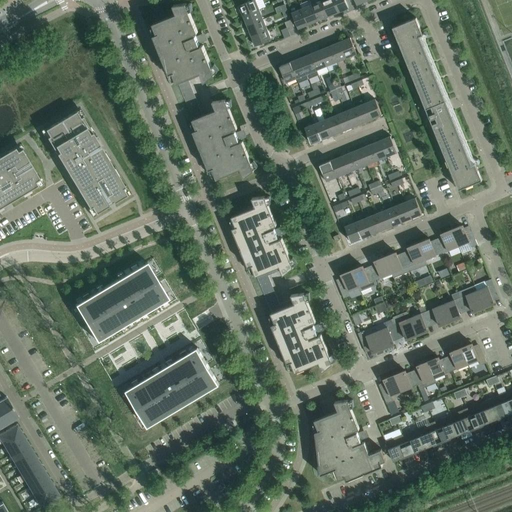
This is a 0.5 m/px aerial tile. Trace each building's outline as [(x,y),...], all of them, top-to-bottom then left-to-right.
[(259,9),(255,0),(251,0),(239,5),(239,6),(237,7),(240,13),(242,12),(243,15),(259,9)] [(318,20),(312,4),(310,0),(309,0),(300,4),(302,8),(308,24),(318,20)] [(328,16),(322,0),(312,4),(318,20),(328,16)] [(338,12),(333,0),(321,0),(322,0),(328,16),(338,12)] [(345,0),(333,0),(338,12),(349,8),(345,0)] [(196,36),(195,33),(198,32),(190,11),(192,10),(191,3),(186,3),(174,4),(173,5),(177,13),(153,23),(154,26),(151,27),(173,81),(176,79),(177,82),(201,73),(205,81),(215,74),(215,73),(219,70),(214,64),(212,65),(203,45),(200,46),(199,43),(204,41),(202,34),(196,36)] [(308,24),(302,8),(292,13),(298,28),(308,24)] [(263,19),(259,9),(243,15),(247,26),(263,19)] [(418,37),(423,35),(416,17),(393,27),(397,38),(400,37),(402,42),(399,43),(404,54),(406,53),(408,58),(406,59),(410,70),(413,69),(415,74),(412,75),(417,86),(419,85),(422,90),(419,91),(423,102),(426,101),(431,114),(449,106),(446,100),(443,93),(441,94),(437,85),(440,84),(437,76),(434,77),(431,69),(433,68),(430,60),(428,61),(424,53),(427,52),(424,44),(421,45),(418,37)] [(267,29),(263,19),(247,26),(251,36),(267,29)] [(295,30),(291,19),(284,22),(289,32),(295,30)] [(271,39),(267,29),(251,36),(255,46),(271,39)] [(340,41),(347,58),(357,53),(350,38),(351,38),(351,37),(340,41)] [(347,58),(340,41),(339,41),(340,42),(330,46),(337,62),(347,58)] [(337,62),(330,46),(320,49),(327,66),(337,62)] [(327,66),(320,49),(319,49),(320,50),(310,54),(317,70),(327,66)] [(317,70),(310,54),(300,58),(300,57),(307,74),(309,79),(319,75),(317,70)] [(309,79),(307,74),(300,57),(299,57),(300,58),(290,62),(297,78),(299,83),(309,79)] [(297,78),(290,62),(280,66),(280,65),(279,65),(286,82),(297,78)] [(236,132),(234,129),(237,128),(229,108),(232,107),(231,99),(226,100),(225,99),(213,101),(216,110),(192,119),(194,122),(190,124),(212,177),(215,176),(216,179),(240,169),(244,178),(254,170),(254,169),(258,166),(254,160),(251,162),(242,141),(240,142),(238,139),(244,137),(241,130),(236,132)] [(375,99),(365,103),(372,120),(372,119),(382,115),(382,114),(375,99)] [(372,120),(365,103),(355,107),(361,123),(371,119),(371,120),(372,120)] [(482,180),(462,130),(459,131),(449,106),(431,114),(430,114),(431,119),(437,117),(437,121),(434,123),(439,139),(439,140),(459,189),(482,180)] [(361,123),(355,107),(345,111),(352,128),(352,127),(361,123)] [(80,117),(76,111),(45,129),(49,136),(47,137),(58,156),(60,155),(64,161),(62,162),(89,208),(91,206),(95,213),(109,205),(108,203),(112,200),(113,202),(126,194),(122,188),(125,186),(118,175),(116,177),(111,169),(114,168),(82,116),(80,117)] [(352,128),(345,111),(335,115),(342,131),(351,127),(352,128)] [(342,131),(335,115),(325,119),(332,136),(332,135),(342,131)] [(332,136),(325,119),(315,123),(321,139),(331,135),(331,136),(332,136)] [(321,139),(315,123),(305,127),(307,133),(311,144),(312,144),(312,143),(321,139)] [(380,139),(387,156),(397,152),(391,136),(380,140),(380,139)] [(387,156),(380,139),(380,140),(370,144),(377,160),(387,156)] [(377,160),(370,144),(360,148),(360,147),(360,148),(367,164),(377,160)] [(0,207),(4,205),(3,203),(9,200),(10,202),(25,193),(25,192),(27,191),(38,185),(36,181),(40,179),(21,148),(17,151),(15,147),(7,152),(8,153),(1,158),(0,156),(0,207)] [(367,164),(360,148),(350,152),(357,168),(367,164)] [(357,168),(350,152),(340,156),(347,172),(357,168)] [(347,172),(340,156),(330,160),(337,177),(347,172)] [(337,177),(330,160),(320,164),(326,181),(337,177)] [(275,229),(274,226),(277,225),(268,204),(271,203),(270,196),(265,197),(265,196),(252,198),(255,206),(232,216),(233,219),(230,220),(252,274),(255,272),(256,275),(280,266),(283,274),(293,266),(297,263),(293,257),(290,258),(282,238),(279,239),(278,236),(283,234),(280,227),(275,229)] [(415,197),(405,202),(412,218),(422,213),(415,197)] [(412,218),(405,202),(395,206),(402,222),(411,218),(412,218)] [(402,222),(395,206),(385,210),(392,226),(402,222)] [(392,226),(385,210),(375,214),(382,230),(391,226),(392,227),(392,226)] [(382,230),(375,214),(365,218),(372,235),(372,234),(382,230)] [(372,235),(365,218),(355,222),(361,238),(371,234),(372,235)] [(361,238),(355,222),(345,226),(352,243),(352,242),(361,238)] [(477,244),(471,228),(465,230),(463,225),(452,229),(459,246),(469,242),(471,247),(477,244)] [(459,246),(452,229),(441,234),(443,239),(437,242),(442,253),(459,246)] [(442,253),(437,242),(432,244),(429,238),(418,243),(425,259),(442,253)] [(425,259),(418,243),(408,247),(410,253),(404,255),(408,266),(425,259)] [(408,266),(404,255),(398,257),(396,252),(385,256),(392,273),(408,266)] [(392,273),(385,256),(374,261),(376,266),(371,269),(375,280),(392,273)] [(463,261),(465,267),(473,264),(471,258),(463,261)] [(147,261),(75,304),(97,341),(134,319),(132,316),(137,313),(139,316),(169,298),(147,261)] [(375,280),(371,269),(365,271),(363,265),(352,270),(358,287),(375,280)] [(358,287),(352,270),(341,274),(343,280),(337,282),(344,299),(350,296),(348,291),(358,287)] [(487,286),(477,290),(483,307),(494,303),(492,297),(498,295),(491,278),(485,281),(487,286)] [(483,307),(477,290),(475,285),(458,292),(460,297),(465,308),(470,306),(473,311),(483,307)] [(314,325),(313,322),(316,321),(307,301),(310,300),(309,292),(304,293),(304,292),(291,294),(295,303),(271,312),(272,315),(269,317),(291,370),(294,369),(295,372),(319,362),(322,371),(333,363),(333,362),(337,359),(332,353),(329,355),(321,334),(318,335),(317,332),(322,330),(319,323),(314,325)] [(459,311),(465,308),(460,297),(443,304),(450,321),(461,316),(459,311)] [(450,321),(443,304),(427,311),(431,322),(437,319),(439,325),(450,321)] [(425,324),(431,322),(427,311),(410,317),(417,334),(428,330),(425,324)] [(417,334),(410,317),(393,324),(398,335),(404,333),(406,339),(417,334)] [(392,338),(398,335),(393,324),(377,331),(383,348),(394,343),(392,338)] [(383,348),(377,331),(366,335),(364,330),(358,333),(364,349),(370,347),(373,352),(383,348)] [(472,343),(461,347),(468,364),(478,360),(480,365),(487,362),(480,346),(474,349),(472,343)] [(163,368),(126,390),(148,427),(220,384),(198,347),(168,365),(170,368),(165,371),(163,368)] [(468,364),(461,347),(450,352),(452,357),(447,360),(451,371),(468,364)] [(451,371),(447,360),(441,362),(439,357),(428,361),(434,378),(451,371)] [(434,378),(428,361),(417,365),(419,371),(413,373),(418,384),(421,390),(424,389),(422,383),(434,378)] [(418,384),(413,373),(408,376),(405,370),(394,375),(401,391),(418,384)] [(401,391),(394,375),(383,379),(386,385),(380,387),(386,403),(393,401),(391,395),(401,391)] [(497,375),(492,377),(494,384),(500,381),(497,375)] [(494,384),(492,377),(486,379),(489,386),(494,384)] [(506,391),(511,388),(511,385),(511,383),(503,386),(506,391)] [(465,388),(459,390),(462,397),(468,394),(465,388)] [(511,412),(511,389),(499,395),(507,414),(511,412)] [(462,397),(459,390),(454,392),(456,399),(462,397)] [(491,421),(507,414),(499,395),(483,401),(491,421)] [(6,396),(0,399),(0,427),(18,417),(6,396)] [(359,428),(353,412),(351,408),(354,407),(353,399),(348,400),(348,399),(335,401),(338,410),(315,419),(316,422),(313,424),(316,431),(321,474),(331,470),(334,477),(338,476),(339,479),(345,476),(346,479),(383,465),(381,461),(386,459),(381,448),(369,453),(365,441),(362,442),(361,439),(366,437),(363,430),(358,432),(357,429),(359,428)] [(433,401),(427,403),(430,410),(435,408),(433,401)] [(491,421),(483,401),(466,408),(474,428),(491,421)] [(430,410),(427,403),(421,406),(424,412),(430,410)] [(458,434),(474,428),(466,408),(450,414),(458,434)] [(400,414),(395,416),(397,423),(403,421),(400,414)] [(458,434),(450,414),(434,421),(442,441),(458,434)] [(397,423),(395,416),(389,419),(392,425),(397,423)] [(426,447),(442,441),(434,421),(418,427),(426,447)] [(17,424),(0,433),(0,438),(6,448),(25,437),(17,424)] [(426,447),(418,427),(402,434),(410,454),(426,447)] [(393,461),(410,454),(402,434),(385,441),(393,461)] [(25,437),(6,448),(10,455),(29,443),(25,437)] [(29,443),(10,455),(14,461),(32,450),(29,443)] [(32,450),(14,461),(17,468),(36,456),(32,450)] [(36,456),(17,468),(21,474),(40,463),(36,456)] [(40,463),(21,474),(25,480),(44,469),(40,463)] [(44,469),(25,480),(29,487),(48,476),(44,469)] [(48,476),(29,487),(35,496),(54,485),(48,476)] [(54,485),(35,496),(41,507),(60,495),(54,485)] [(0,511),(8,511),(2,501),(0,501),(0,511)]
